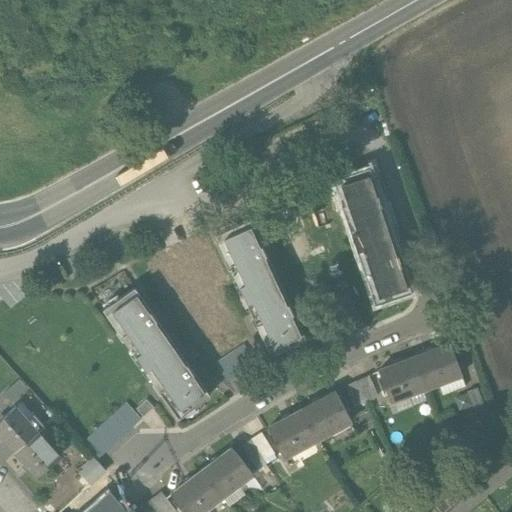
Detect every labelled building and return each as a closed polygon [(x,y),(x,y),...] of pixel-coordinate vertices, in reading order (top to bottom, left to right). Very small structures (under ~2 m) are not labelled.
[(409,293),(368,170),(333,182),(374,305),(409,293)] [(304,340),(249,222),(216,237),(270,355),(304,340)] [(208,397),(134,290),(104,311),(177,418),(208,397)] [(346,294),(316,309),(326,329),(356,314),(346,294)] [(460,376),(449,345),(412,359),(424,390),(460,376)] [(243,347),(215,365),(227,384),(255,365),(243,347)] [(412,359),(378,372),(390,404),(424,390),(412,359)] [(376,398),(367,378),(355,383),(365,403),(376,398)] [(19,381),(3,394),(10,402),(26,389),(19,381)] [(355,383),(345,388),(354,408),(365,403),(355,383)] [(334,394),(301,411),(317,440),(350,422),(334,394)] [(153,409),(145,401),(135,411),(142,419),(153,409)] [(140,421),(125,405),(116,413),(131,430),(140,421)] [(37,433),(15,408),(0,421),(0,438),(14,454),(37,433)] [(301,411),(268,430),(283,459),(317,440),(301,411)] [(131,430),(116,413),(91,437),(106,453),(131,430)] [(37,433),(14,454),(36,479),(59,458),(37,433)] [(272,455),(260,435),(250,441),(263,461),(272,455)] [(106,453),(91,437),(81,446),(91,458),(96,463),(106,453)] [(263,461),(250,441),(240,447),(252,468),(263,461)] [(232,450),(201,473),(220,499),(251,476),(232,450)] [(91,458),(77,472),(89,486),(104,472),(96,463),(91,458)] [(201,473),(171,496),(182,511),(203,511),(220,499),(201,473)] [(173,511),(160,494),(138,510),(140,511),(173,511)] [(124,511),(109,495),(92,511),(93,511),(124,511)]
